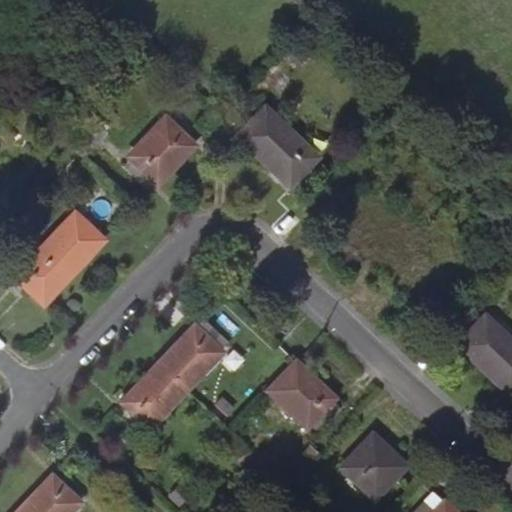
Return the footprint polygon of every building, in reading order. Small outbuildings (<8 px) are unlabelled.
[(388,117),(400,105),(388,93),(376,105),(388,117)] [(289,183),(292,180),(316,154),(265,105),(240,131),(237,133),(289,183)] [(82,132),(94,120),(82,109),(71,121),(82,132)] [(194,142),(191,139),(165,115),(130,153),(158,179),(194,142)] [(82,132),(94,143),(105,131),(94,120),(82,132)] [(83,154),(94,143),(82,132),(72,143),(83,154)] [(105,229),(125,207),(99,182),(79,203),(105,229)] [(342,233),(380,269),(407,240),(369,205),(342,233)] [(103,237),(99,234),(75,211),(27,262),(51,285),(55,288),(103,237)] [(380,269),(418,306),(445,277),(407,240),(380,269)] [(509,392),(511,388),(511,341),(486,316),(459,344),(509,392)] [(193,322),(158,360),(187,388),(223,350),(193,322)] [(158,360),(121,399),(151,426),(187,388),(158,360)] [(294,360),(291,363),(267,389),(305,425),(333,396),(294,360)] [(218,442),(230,453),(242,441),(230,429),(218,442)] [(371,433),(368,435),(341,465),(372,496),(402,463),(371,433)] [(14,511),(69,511),(87,493),(61,467),(59,465),(14,511)] [(455,511),(442,499),(438,502),(429,511),(455,511)]
